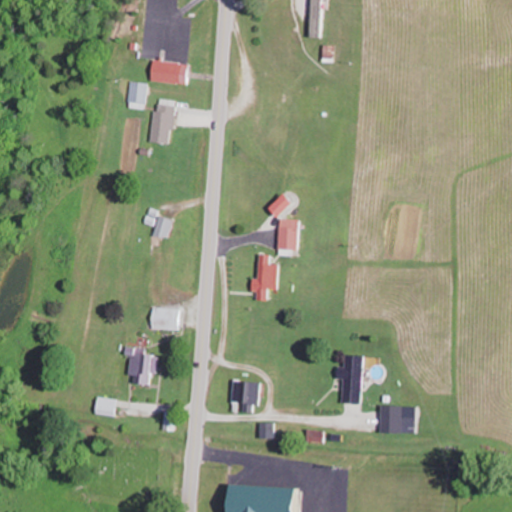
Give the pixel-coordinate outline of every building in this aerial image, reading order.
[(326,34),(326,0),(310,0),(310,34),(326,34)] [(199,63),(158,59),(156,79),(196,84),(199,63)] [(132,108),(152,108),(152,81),(132,81),(132,108)] [(182,100),(160,97),(155,141),(176,143),(182,100)] [(159,226),(152,253),(164,256),(161,271),(171,274),(180,237),(174,235),(178,219),(150,211),(147,223),(159,226)] [(303,219),(282,219),(282,249),(303,249),(303,219)] [(282,290),(283,262),(276,262),(276,254),(261,254),(259,299),(273,299),(273,289),(282,290)] [(156,328),(186,328),(186,307),(156,307),(156,328)] [(134,350),(133,382),(161,383),(161,351),(134,350)] [(368,355),(349,354),(349,366),(343,366),(343,378),(347,378),(347,402),(367,402),(368,355)] [(266,379),(237,379),(237,402),(249,402),(249,406),(266,406),(266,379)] [(122,397),(101,397),(101,414),(122,414),(122,397)] [(408,432),(408,406),(386,406),(386,432),(408,432)] [(180,411),(169,411),(169,429),(180,429),(180,411)] [(240,511),(308,511),(309,487),(241,485),(240,511)]
